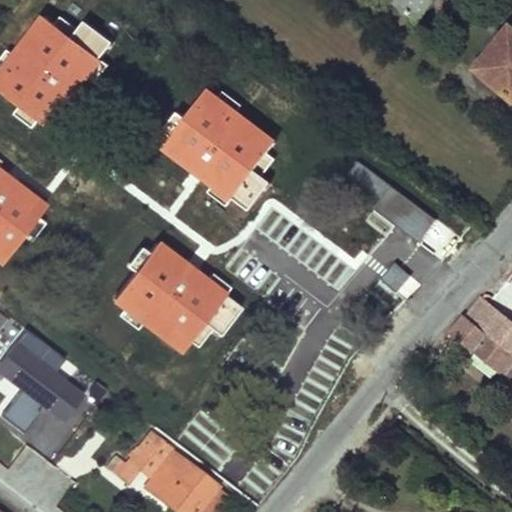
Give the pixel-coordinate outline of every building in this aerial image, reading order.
[(92,9),(98,0),(90,0),(87,5),(92,9)] [(126,0),(125,0),(98,0),(92,9),(109,22),(126,0)] [(393,0),(418,20),(435,0),(393,0)] [(113,42),(86,22),(79,31),(59,16),(52,25),(42,17),(0,71),(0,94),(61,141),(115,71),(100,59),(113,42)] [(475,68),(509,97),(511,93),(511,27),(510,26),(475,68)] [(165,150),(248,213),(266,189),(258,182),(273,163),(266,157),(276,144),(209,93),(165,150)] [(0,261),(42,207),(0,174),(0,261)] [(225,328),(243,304),(161,241),(117,298),(183,349),(194,336),(201,342),(216,322),(225,328)] [(511,322),(482,299),(480,298),(466,316),(511,352),(511,322)] [(0,328),(9,316),(0,309),(0,328)] [(511,352),(466,316),(465,316),(450,333),(511,382),(511,352)] [(83,395),(53,373),(65,359),(24,328),(0,359),(0,377),(17,391),(0,413),(0,418),(22,435),(41,409),(61,424),(83,395)] [(218,486),(172,451),(173,449),(152,432),(130,459),(142,468),(153,477),(146,486),(180,511),(197,511),(217,487),(218,486)] [(107,466),(118,474),(125,465),(126,463),(115,455),(107,466)] [(142,468),(130,459),(126,463),(125,465),(137,474),(142,468)] [(137,474),(125,465),(118,474),(130,483),(137,474)] [(197,511),(215,511),(228,496),(217,487),(197,511)]
